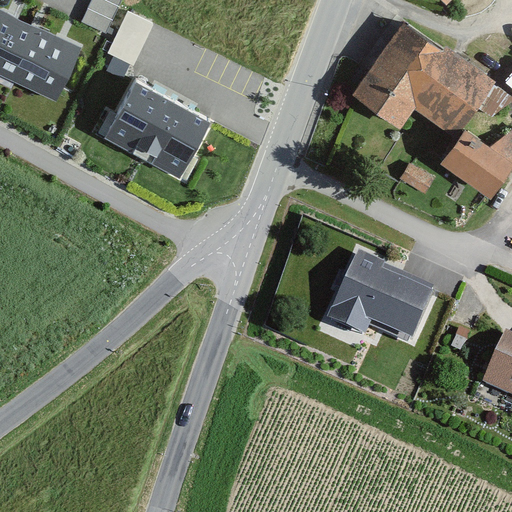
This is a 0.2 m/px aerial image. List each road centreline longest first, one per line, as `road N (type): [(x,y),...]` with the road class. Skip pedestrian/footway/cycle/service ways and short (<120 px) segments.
road 1 (tertiary): [(158,511),(265,212)]
road 2 (tertiary): [(225,242),(0,412)]
road 3 (residential): [(511,218),(481,253),(280,170)]
road 4 (residential): [(0,126),(225,242)]
road 5 (tertiary): [(342,0),(280,170)]
